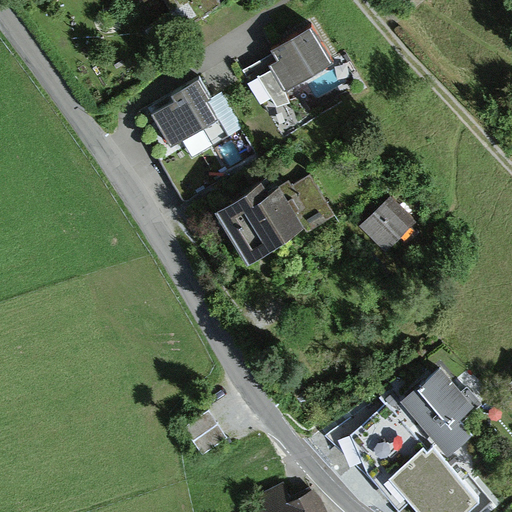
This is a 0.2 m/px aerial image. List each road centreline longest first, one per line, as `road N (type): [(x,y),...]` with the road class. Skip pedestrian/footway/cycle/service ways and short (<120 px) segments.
road 1 (tertiary): [(0,13),(130,195),(249,389),(289,444),(361,511)]
road 2 (track): [(511,171),(361,0)]
